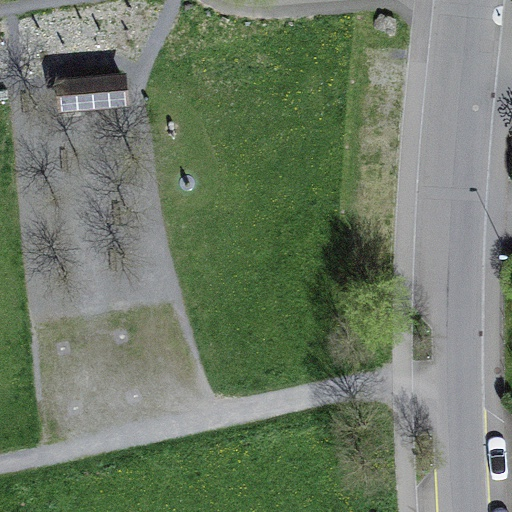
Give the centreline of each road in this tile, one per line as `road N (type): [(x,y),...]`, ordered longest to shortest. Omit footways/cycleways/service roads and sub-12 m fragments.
road 1 (residential): [(450,199),(446,377),(456,511)]
road 2 (residential): [(470,0),(450,199)]
